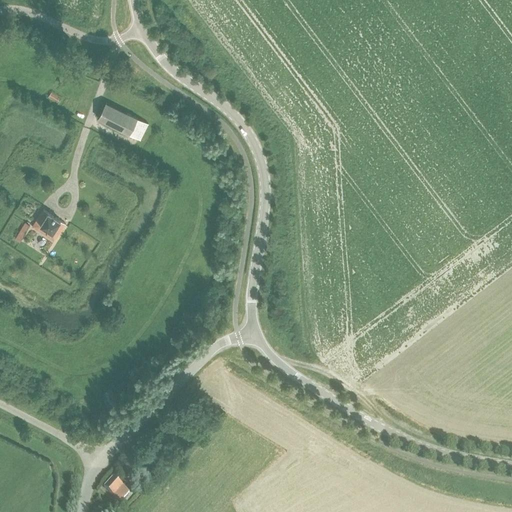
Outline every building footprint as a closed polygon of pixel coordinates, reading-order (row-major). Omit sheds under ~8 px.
[(52,92),(48,98),(58,104),(62,98),(52,92)] [(106,102),(98,118),(141,139),(149,123),(106,102)] [(20,176),(39,189),(44,181),(39,178),(43,172),(28,163),(20,176)] [(104,203),(114,204),(115,196),(105,195),(104,203)] [(55,242),(66,225),(42,210),(31,227),(55,242)] [(25,222),(16,238),(20,241),(30,225),(25,222)] [(127,486),(130,483),(122,475),(119,479),(127,486)] [(120,502),(129,492),(113,478),(104,488),(120,502)]
